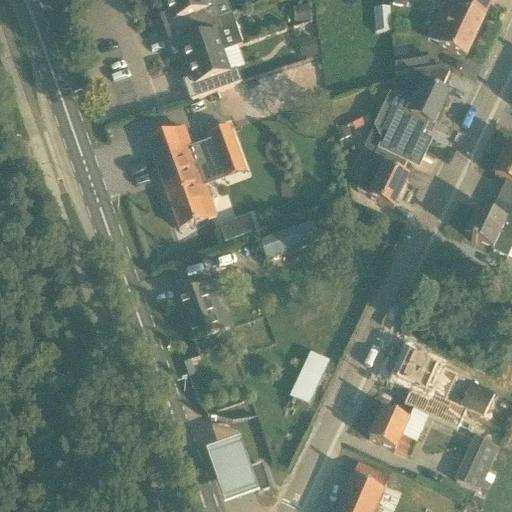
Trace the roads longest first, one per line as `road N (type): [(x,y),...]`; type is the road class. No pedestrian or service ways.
road 1 (primary): [(205,511),(24,0)]
road 2 (residential): [(290,511),(511,55)]
